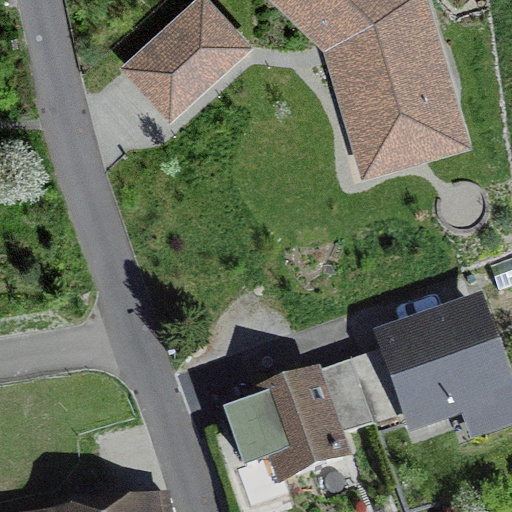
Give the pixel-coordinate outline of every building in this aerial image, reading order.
[(294,0),(341,44),(374,165),(456,139),(417,0),(294,0)] [(204,9),(137,68),(171,107),(238,48),(204,9)] [(17,255),(0,253),(0,286),(15,288),(17,255)] [(387,354),(348,367),(368,421),(408,406),(413,420),(463,403),(472,428),(510,414),(470,304),(381,337),(387,354)] [(330,435),(368,421),(348,367),(228,411),(246,463),(273,453),(281,476),(337,456),(330,435)] [(161,511),(160,503),(103,511),(161,511)]
